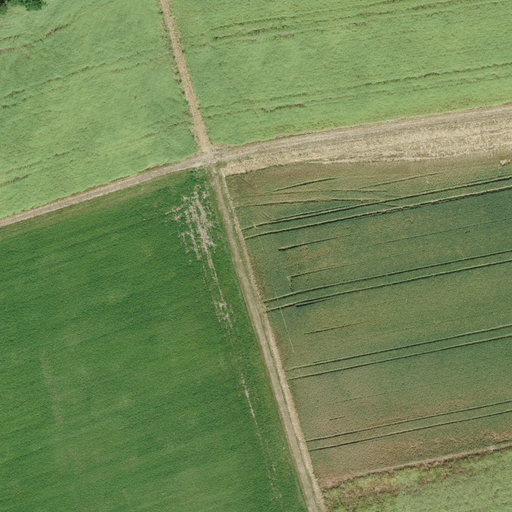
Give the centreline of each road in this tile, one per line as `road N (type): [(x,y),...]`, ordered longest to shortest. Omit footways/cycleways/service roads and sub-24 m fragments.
road 1 (track): [(159,0),(312,511)]
road 2 (track): [(0,223),(256,145),(511,104)]
